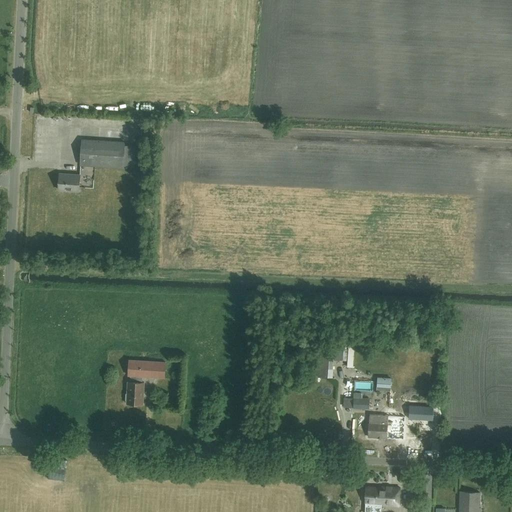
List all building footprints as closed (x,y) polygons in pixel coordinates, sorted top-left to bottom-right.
[(75,126),(75,115),(63,115),(63,126),(75,126)] [(141,136),(142,120),(130,119),(129,135),(141,136)] [(122,168),(124,142),(82,139),(80,165),(122,168)] [(79,191),(80,175),(59,174),(58,190),(79,191)] [(334,350),(320,349),(319,358),(333,359),(334,350)] [(127,404),(143,404),(144,382),(142,382),(142,376),(165,378),(165,362),(129,360),(128,376),(131,376),(131,382),(128,382),(127,392),(126,394),(126,400),(127,401),(127,404)] [(326,396),(335,395),(334,386),(325,387),(326,396)] [(362,398),(362,394),(354,394),(353,408),(369,409),(370,399),(362,398)] [(407,406),(407,417),(433,417),(433,406),(407,406)] [(387,438),(388,422),(389,415),(370,414),(369,437),(387,438)] [(405,423),(388,422),(387,438),(404,439),(405,423)] [(366,486),(364,511),(380,511),(381,505),(399,506),(400,487),(381,486),(381,487),(366,486)] [(481,511),(481,509),(480,508),(480,493),(461,493),(460,511),(481,511)]
